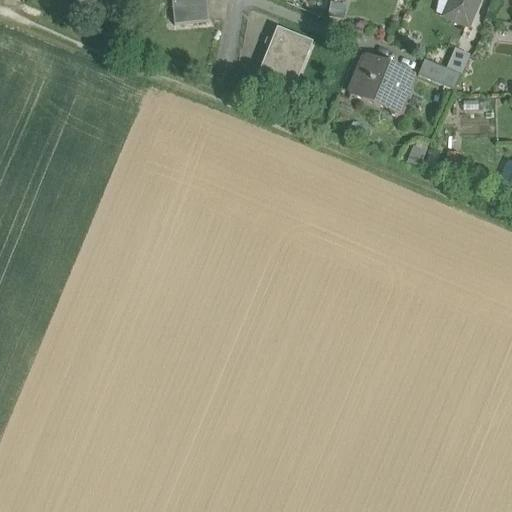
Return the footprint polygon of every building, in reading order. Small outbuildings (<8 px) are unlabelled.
[(171,0),(172,11),(206,8),(205,0),(171,0)] [(480,0),(450,0),(443,19),(468,29),(480,0)] [(206,8),(172,11),(174,27),(208,24),(206,8)] [(312,45),(277,31),(257,79),(293,93),(312,45)] [(409,78),(368,61),(363,63),(350,96),(389,112),(391,118),(396,120),(402,118),(404,112),(402,107),(412,83),(409,78)] [(461,77),(424,62),(417,78),(454,93),(461,77)]
